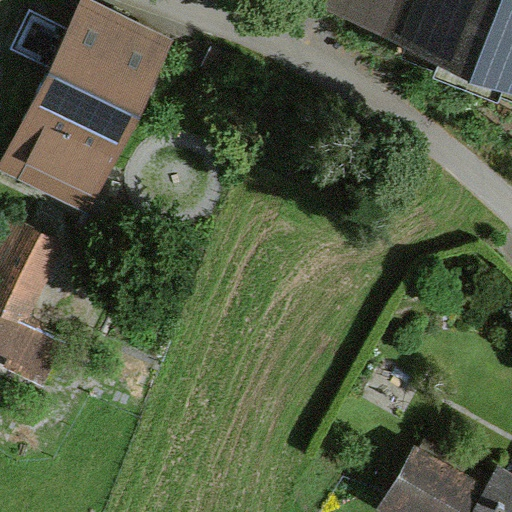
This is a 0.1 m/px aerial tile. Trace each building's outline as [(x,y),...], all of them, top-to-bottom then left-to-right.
[(88,0),(84,0),(46,78),(128,118),(167,38),(88,0)] [(511,0),(348,0),(511,67),(511,0)] [(46,78),(6,158),(88,198),(128,118),(46,78)] [(0,307),(0,350),(50,366),(89,242),(33,225),(6,310),(0,307)] [(412,511),(510,511),(511,471),(501,465),(487,491),(423,454),(395,502),(412,511)]
